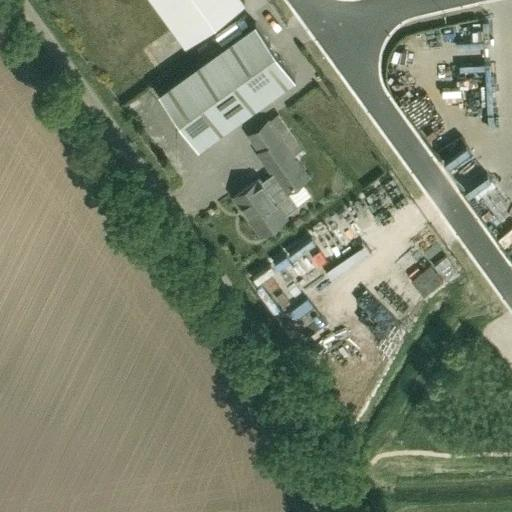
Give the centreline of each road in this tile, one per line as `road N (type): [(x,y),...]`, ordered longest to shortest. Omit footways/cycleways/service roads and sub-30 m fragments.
road 1 (unclassified): [(315,511),(308,453),(269,366),(15,0)]
road 2 (unclassified): [(344,13),(340,54),(511,290)]
